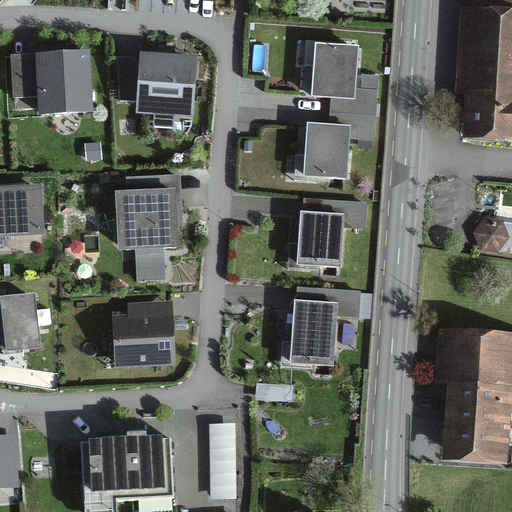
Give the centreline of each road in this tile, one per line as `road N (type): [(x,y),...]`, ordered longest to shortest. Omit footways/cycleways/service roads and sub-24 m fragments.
road 1 (residential): [(0,17),(194,26),(224,40),(232,69),(203,377),(173,396),(0,398)]
road 2 (secondary): [(382,511),(415,0)]
